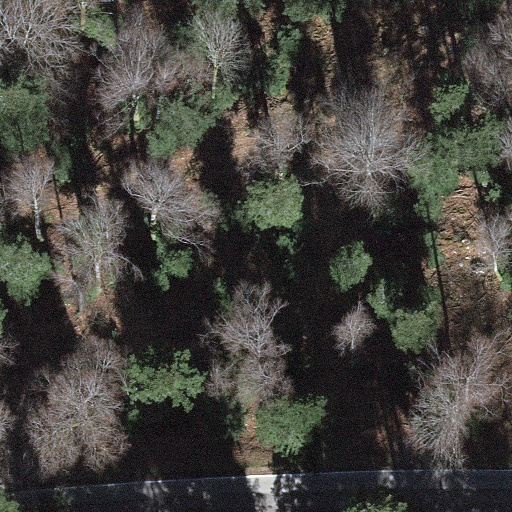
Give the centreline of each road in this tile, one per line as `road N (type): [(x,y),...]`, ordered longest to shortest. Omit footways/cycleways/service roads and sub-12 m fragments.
road 1 (track): [(0,225),(171,173),(291,124),(511,7)]
road 2 (tertiary): [(511,490),(185,496),(29,511)]
